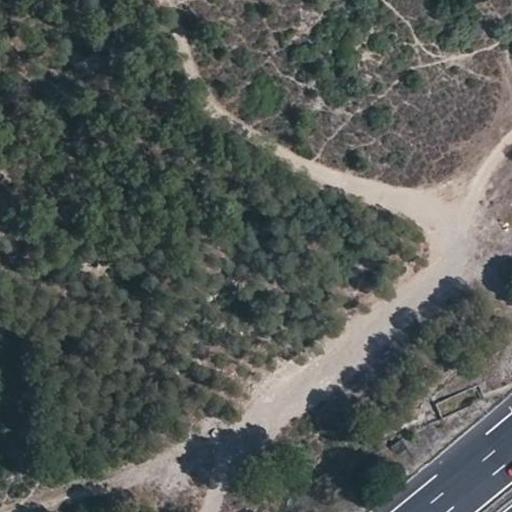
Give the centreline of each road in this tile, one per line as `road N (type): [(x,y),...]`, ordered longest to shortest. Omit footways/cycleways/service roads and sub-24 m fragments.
road 1 (track): [(209,511),(249,436),(294,389),(439,276),(445,242),(424,216),(310,169),(229,123),(196,88),(167,0)]
road 2 (track): [(445,242),(492,159),(511,141)]
